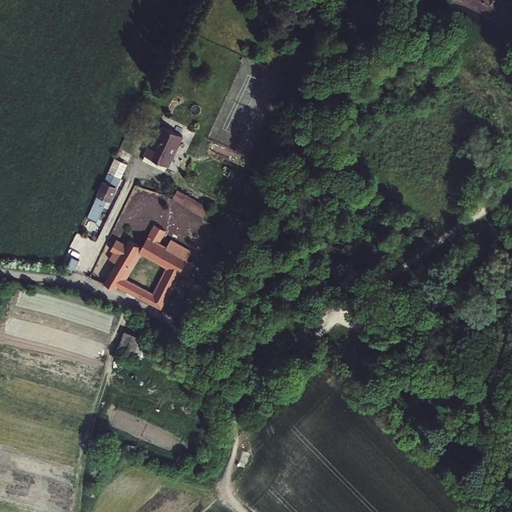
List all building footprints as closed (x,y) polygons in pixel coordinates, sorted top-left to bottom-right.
[(509,7),(497,0),(459,0),(466,2),(486,11),(500,20),(509,7)] [(511,8),(509,7),(500,20),(511,27),(511,8)] [(167,165),(168,166),(183,135),(162,126),(156,138),(160,139),(155,149),(148,145),(144,154),(145,155),(167,165)] [(167,165),(145,155),(143,159),(165,170),(167,165)] [(124,168),(112,162),(108,171),(120,176),(124,168)] [(120,176),(108,171),(96,196),(106,200),(109,202),(120,176)] [(188,193),(179,188),(174,196),(184,201),(188,193)] [(106,200),(96,196),(84,224),(94,228),(106,200)] [(155,224),(148,236),(159,242),(166,230),(155,224)] [(182,273),(190,260),(189,259),(189,258),(168,247),(159,242),(148,236),(143,246),(130,239),(127,244),(118,238),(111,251),(114,252),(110,258),(117,263),(105,283),(118,288),(119,287),(163,309),(182,273)] [(172,239),(168,247),(189,258),(193,251),(172,239)] [(86,244),(78,241),(66,269),(74,273),(86,244)] [(196,263),(190,260),(182,273),(188,276),(196,263)]
